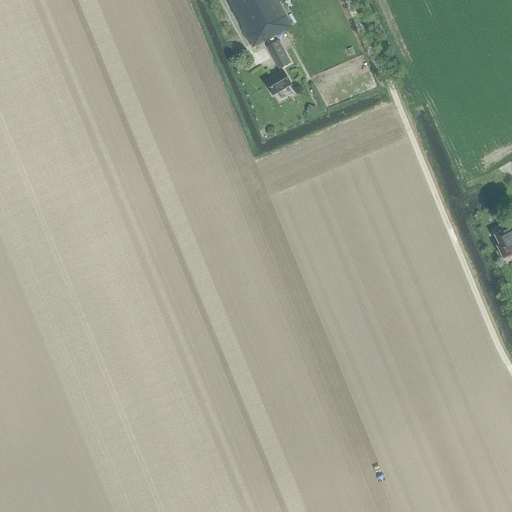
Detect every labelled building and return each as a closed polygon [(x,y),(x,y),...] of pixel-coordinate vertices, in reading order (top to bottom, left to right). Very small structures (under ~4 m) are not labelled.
[(225,0),(251,46),(266,40),(290,27),(275,0),(225,0)] [(280,68),(290,63),(278,41),(268,46),(280,68)] [(272,95),(290,85),(283,72),(264,82),(272,95)] [(292,87),(278,95),(281,100),(295,92),(292,87)] [(311,105),(309,112),(317,114),(319,107),(311,105)] [(511,202),(508,204),(511,212),(511,226),(494,236),(500,246),(498,248),(503,258),(511,252),(511,202)]
